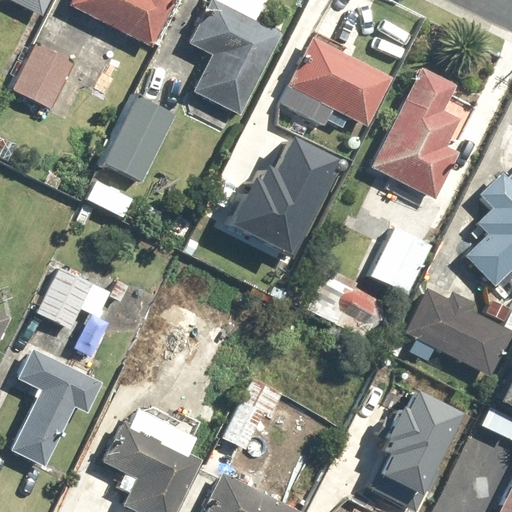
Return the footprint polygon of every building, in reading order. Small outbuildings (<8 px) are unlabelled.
[(0,0),(0,6),(35,23),(46,0),(0,0)] [(67,0),(63,7),(145,48),(169,0),(67,0)] [(230,119),(272,39),(206,5),(164,84),(230,119)] [(304,35),(278,88),(356,127),(383,73),(304,35)] [(42,114),(67,66),(28,47),(4,94),(42,114)] [(442,84),(412,69),(364,166),(427,198),(449,154),(438,148),(451,121),(429,110),(442,84)] [(100,162),(138,182),(173,115),(135,96),(100,162)] [(238,164),(213,222),(288,253),(324,168),(278,149),(267,176),(238,164)] [(454,256),(483,286),(511,258),(511,194),(494,176),(470,198),(483,211),(468,225),(477,234),(454,256)] [(362,280),(403,295),(420,248),(380,233),(362,280)] [(50,267),(23,314),(59,334),(86,288),(50,267)] [(380,308),(321,274),(299,312),(358,346),(380,308)] [(399,336),(481,372),(500,328),(461,311),(465,303),(442,293),(439,300),(418,291),(399,336)] [(167,298),(154,322),(184,337),(197,313),(167,298)] [(148,325),(126,369),(156,385),(179,341),(148,325)] [(511,341),(484,399),(511,412),(511,341)] [(93,382),(26,353),(12,384),(30,392),(2,453),(31,466),(58,405),(78,414),(93,382)] [(244,385),(216,439),(248,456),(276,401),(244,385)] [(381,452),(363,487),(406,507),(453,410),(408,389),(400,405),(391,401),(376,432),(383,435),(376,449),(381,452)] [(163,511),(188,466),(118,429),(99,465),(128,480),(112,509),(118,511),(163,511)] [(511,511),(511,464),(486,511),(511,511)] [(211,472),(191,511),(287,511),(289,509),(211,472)]
